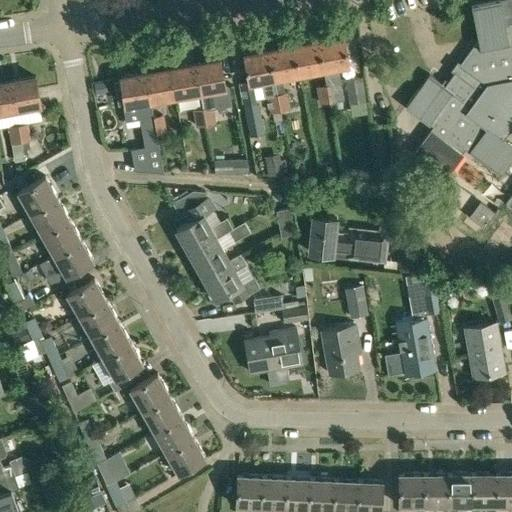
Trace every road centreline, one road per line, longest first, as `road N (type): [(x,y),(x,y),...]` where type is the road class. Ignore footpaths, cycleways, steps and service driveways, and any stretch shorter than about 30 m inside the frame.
road 1 (residential): [(511,419),(250,417),(227,410),(97,183),(64,29)]
road 2 (residential): [(64,29),(309,0)]
